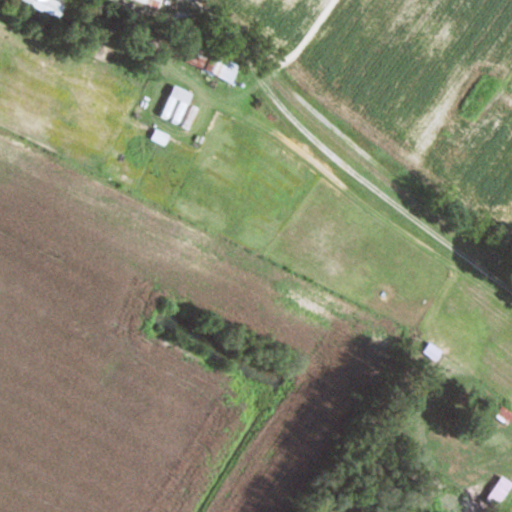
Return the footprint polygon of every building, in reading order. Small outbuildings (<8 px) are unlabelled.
[(60,18),(67,2),(62,0),(17,0),(18,0),(60,18)] [(136,0),(159,9),(162,0),(136,0)] [(234,83),(241,65),(211,52),(203,70),(234,83)] [(181,124),(194,93),(175,85),(161,116),(181,124)] [(153,138),(166,143),(169,135),(157,130),(153,138)] [(509,423),(511,417),(511,410),(502,405),(496,416),(509,423)] [(486,500),(498,508),(511,488),(511,481),(503,475),(486,500)]
